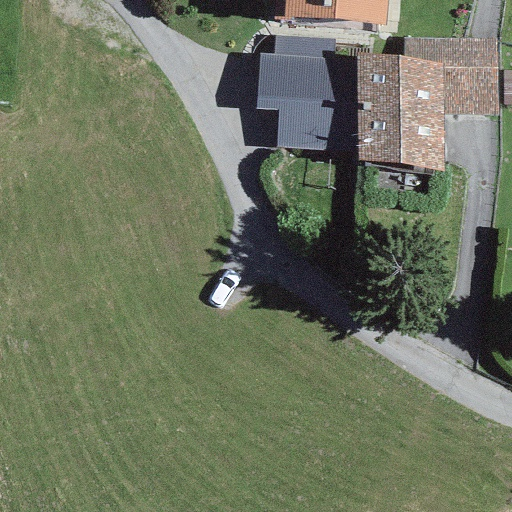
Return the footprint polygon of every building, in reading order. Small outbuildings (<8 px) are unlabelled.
[(332,21),(332,0),(284,0),(283,17),(332,21)] [(385,25),(387,0),(332,0),(332,21),(385,25)] [(357,152),(357,58),(335,58),(336,41),(275,37),(273,55),(258,54),(254,112),(275,113),(275,147),(357,152)] [(495,37),(402,38),(402,58),(441,59),(440,116),(496,116),(495,37)] [(440,116),(441,59),(402,58),(357,58),(357,152),(357,166),(439,167),(440,116)]
